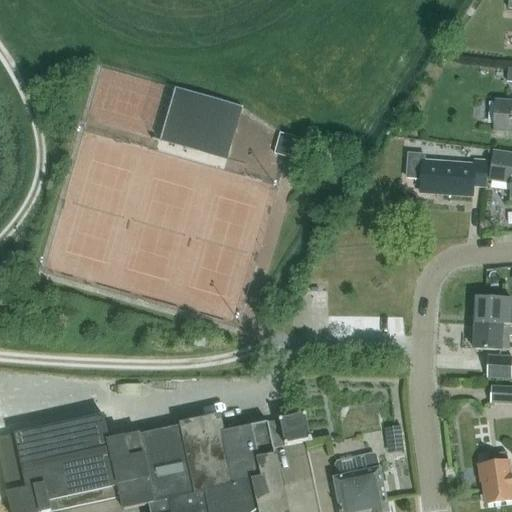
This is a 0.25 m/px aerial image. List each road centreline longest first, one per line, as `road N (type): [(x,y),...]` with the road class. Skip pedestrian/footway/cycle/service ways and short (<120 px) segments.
road 1 (residential): [(435,511),(420,375),(428,282),(448,258),(511,251)]
road 2 (track): [(240,337),(232,354),(215,361),(0,356)]
road 3 (track): [(0,231),(29,191),(41,138),(29,99),(0,53)]
